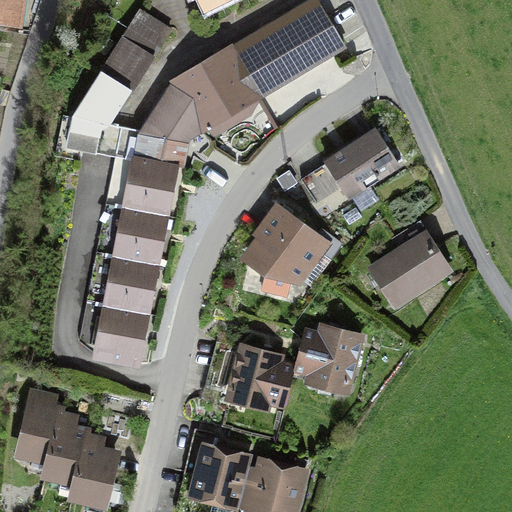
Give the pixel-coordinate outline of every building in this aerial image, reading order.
[(21,0),(0,0),(0,19),(18,22),(21,0)] [(311,0),(174,82),(187,105),(329,21),(317,0),(311,0)] [(139,12),(123,38),(152,57),(168,31),(139,12)] [(344,45),(329,21),(187,105),(202,130),(344,45)] [(96,153),(116,157),(122,126),(109,124),(152,57),(123,38),(73,116),(67,148),(96,153)] [(134,160),(135,158),(187,105),(174,82),(142,131),(122,126),(116,157),(134,161),(134,160)] [(202,130),(187,105),(135,158),(175,166),(180,143),(202,130)] [(377,130),(326,163),(341,187),(347,197),(398,164),(377,130)] [(134,160),(134,161),(125,207),(166,215),(175,166),(135,158),(134,160)] [(326,163),(301,179),(316,203),(341,187),(326,163)] [(125,207),(116,256),(156,264),(166,215),(125,207)] [(262,233),(266,236),(250,257),(265,269),(297,277),(317,249),(329,258),(340,244),(322,231),(316,239),(279,211),(262,233)] [(391,239),(400,252),(376,267),(398,301),(446,270),(416,223),(391,239)] [(156,264),(116,256),(106,305),(146,313),(156,264)] [(137,363),(146,313),(106,305),(96,355),(137,363)] [(302,339),(294,368),(292,376),(328,385),(330,379),(348,384),(360,337),(322,327),(320,335),(304,330),(302,339)] [(285,405),(292,376),(294,368),(278,363),(280,357),(242,347),(231,391),(249,396),(247,402),(267,407),(268,401),(285,405)] [(19,452),(49,459),(50,459),(58,425),(59,425),(63,411),(31,403),(19,452)] [(58,425),(50,459),(49,459),(45,474),(75,481),(76,481),(85,447),(86,447),(89,433),(59,425),(58,425)] [(104,503),(116,455),(86,447),(85,447),(76,481),(75,481),(72,496),(104,503)] [(215,497),(242,505),(248,483),(240,480),(246,459),(206,449),(195,492),(215,497)] [(262,463),(256,485),(248,483),(242,505),(270,511),(291,511),(301,473),(262,463)]
